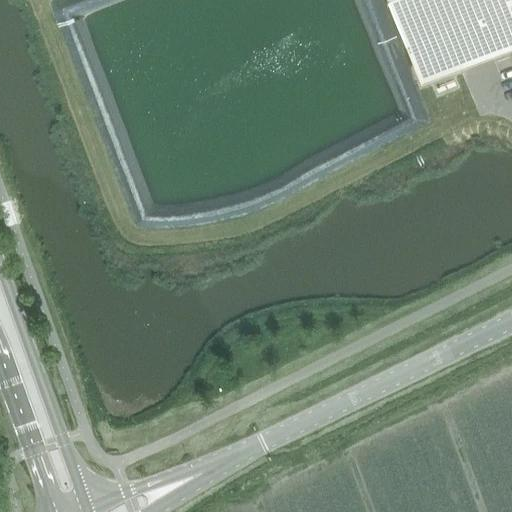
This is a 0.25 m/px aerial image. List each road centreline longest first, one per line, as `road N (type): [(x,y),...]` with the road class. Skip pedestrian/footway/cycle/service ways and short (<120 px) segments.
road 1 (unclassified): [(128,511),(511,321)]
road 2 (tertiary): [(78,511),(0,299)]
